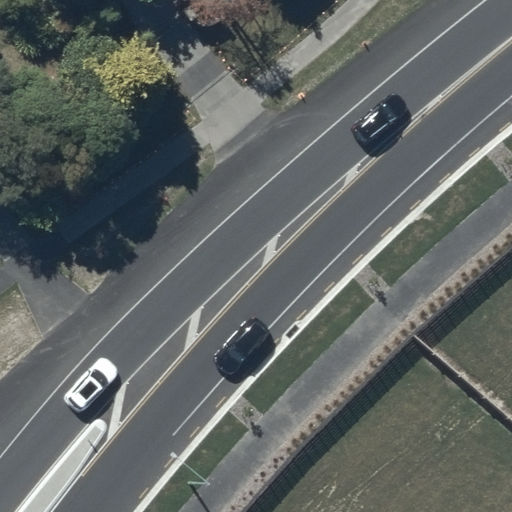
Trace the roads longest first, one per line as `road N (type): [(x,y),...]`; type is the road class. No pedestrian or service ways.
road 1 (primary): [(137,381),(359,167),(511,40)]
road 2 (primary): [(0,494),(74,402),(137,381)]
road 3 (primary): [(137,381),(133,452),(90,511)]
